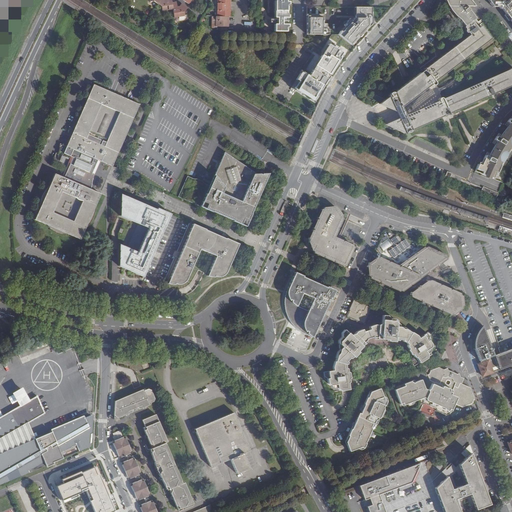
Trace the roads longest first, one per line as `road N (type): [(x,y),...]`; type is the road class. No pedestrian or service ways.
road 1 (residential): [(511,480),(462,345),(476,309),(445,231)]
road 2 (residential): [(337,117),(463,173),(511,104)]
road 3 (residential): [(411,0),(337,87),(294,175)]
road 4 (residential): [(267,343),(313,358),(379,215)]
road 5 (residential): [(109,336),(102,436),(130,511)]
road 6 (residential): [(337,117),(366,69),(429,0)]
road 7 (trunk): [(0,127),(59,0)]
road 8 (residential): [(265,312),(264,285),(308,182)]
road 9 (residential): [(294,175),(234,297)]
road 10 (tertiary): [(228,360),(306,471)]
road 11 (tertiary): [(306,471),(259,384),(260,352)]
road 12 (trunk): [(51,0),(0,109)]
